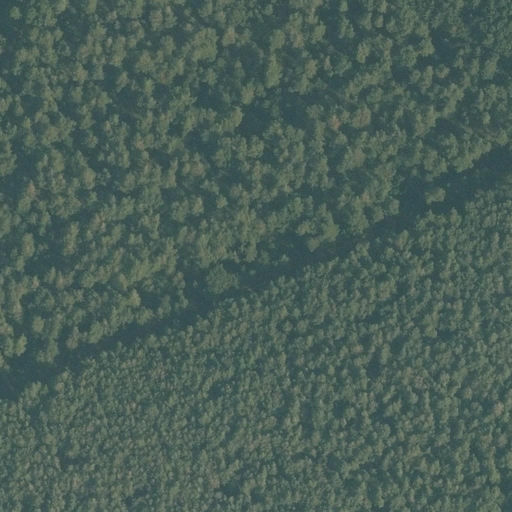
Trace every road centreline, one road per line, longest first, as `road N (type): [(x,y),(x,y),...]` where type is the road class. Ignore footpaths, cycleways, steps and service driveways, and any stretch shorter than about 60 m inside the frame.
road 1 (unknown): [(511,184),(0,398)]
road 2 (track): [(511,203),(0,409)]
